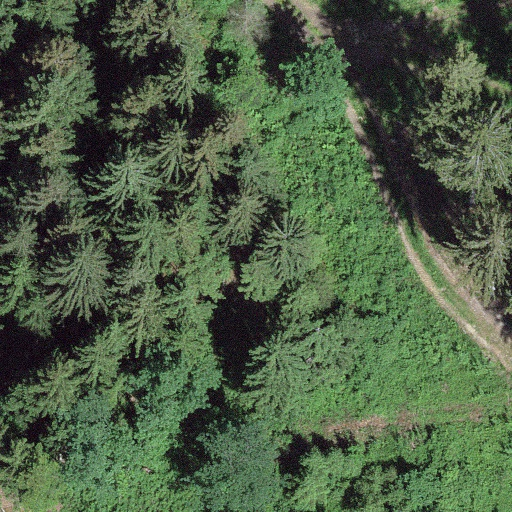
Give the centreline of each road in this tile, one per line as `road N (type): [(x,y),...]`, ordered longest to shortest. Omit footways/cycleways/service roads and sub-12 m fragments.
road 1 (track): [(511,366),(454,297),(288,0)]
road 2 (track): [(296,5),(511,87)]
